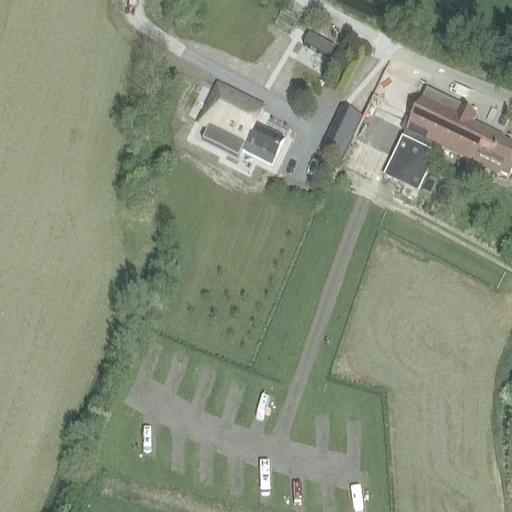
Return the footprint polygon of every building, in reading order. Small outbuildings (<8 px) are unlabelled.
[(313,38),(306,48),(328,61),(334,50),(313,38)] [(251,55),(237,77),(258,90),(272,68),(251,55)] [(201,141),(237,159),(241,152),(271,166),(283,142),(253,127),(261,111),(218,89),(200,125),(207,129),(201,141)] [(425,90),(383,177),(404,187),(399,196),(413,203),(417,194),(439,150),(498,178),(499,176),(508,180),(511,170),(511,147),(502,142),(503,140),(472,125),(475,119),(458,111),(460,107),(425,90)] [(343,111),(335,129),(352,137),(361,119),(343,111)]
